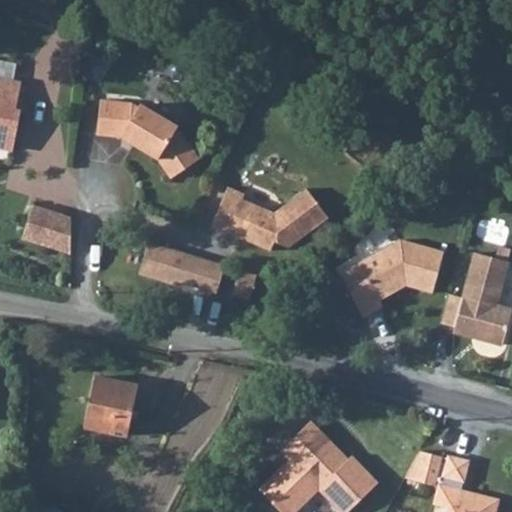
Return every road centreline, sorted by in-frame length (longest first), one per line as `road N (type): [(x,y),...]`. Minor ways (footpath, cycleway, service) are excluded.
road 1 (residential): [(0,299),(275,355)]
road 2 (residential): [(511,416),(275,355)]
